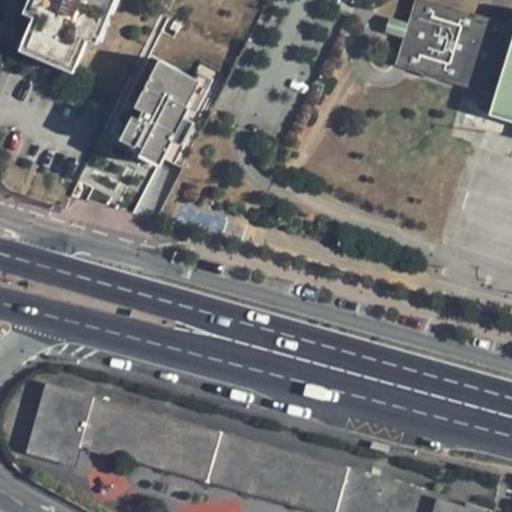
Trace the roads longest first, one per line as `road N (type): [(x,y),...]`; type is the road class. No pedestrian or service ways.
road 1 (motorway): [(511,397),(4,254)]
road 2 (residential): [(511,369),(66,246)]
road 3 (motorway): [(91,322),(511,435)]
